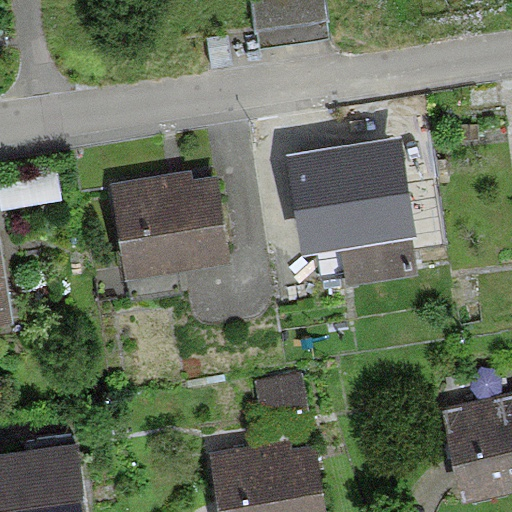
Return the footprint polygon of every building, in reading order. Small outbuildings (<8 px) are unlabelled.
[(252,0),(259,49),(332,39),(326,0),(252,0)] [(286,154),(301,254),(341,248),(347,284),(414,274),(408,236),(415,235),(400,137),(286,154)] [(57,171),(1,180),(5,208),(62,199),(57,171)] [(112,184),(126,280),(232,264),(219,178),(193,182),(192,172),(112,184)] [(0,330),(13,328),(0,247),(0,330)] [(259,380),(264,413),(309,406),(304,373),(259,380)] [(511,389),(440,407),(463,503),(511,491),(511,389)] [(211,451),(221,511),(327,511),(316,446),(295,449),(293,438),(211,451)] [(0,511),(84,511),(74,441),(0,452),(0,511)]
